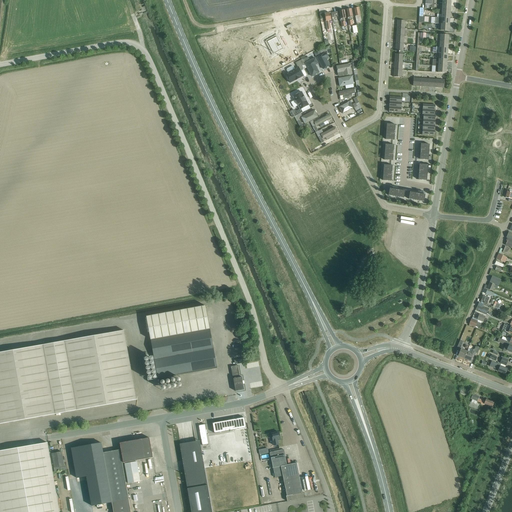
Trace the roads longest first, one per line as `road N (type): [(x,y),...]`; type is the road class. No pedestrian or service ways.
road 1 (unclassified): [(0,64),(123,43),(141,50),(279,388)]
road 2 (primary): [(336,349),(168,0)]
road 3 (unknown): [(0,344),(129,323),(147,403)]
road 4 (unknown): [(147,403),(0,437)]
road 5 (track): [(318,6),(203,26),(185,0)]
road 6 (residential): [(346,132),(378,115),(386,4)]
road 7 (residential): [(433,214),(458,77)]
road 8 (primary): [(389,511),(349,378)]
road 9 (residential): [(399,348),(433,214)]
road 10 (residential): [(433,214),(385,206),(346,132)]
road 11 (residential): [(399,348),(511,392)]
